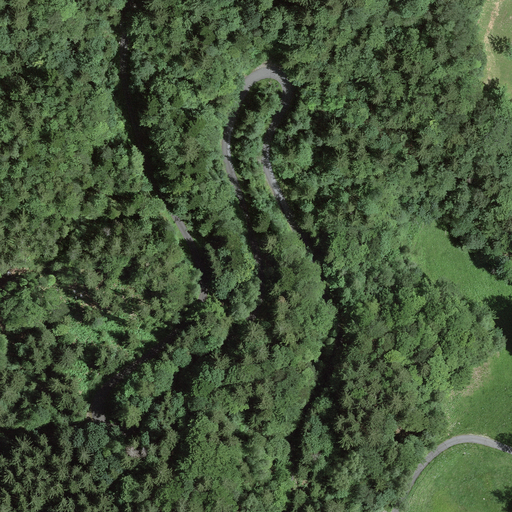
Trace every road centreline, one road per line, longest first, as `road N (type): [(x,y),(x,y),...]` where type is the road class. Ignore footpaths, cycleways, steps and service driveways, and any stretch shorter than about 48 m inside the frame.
road 1 (track): [(126,0),(129,112),(204,286),(199,307),(176,333),(99,394),(96,418),(110,431),(145,418),(168,383),(226,340),(259,303),(259,268),(226,132),(247,83),(277,72),(288,82),(287,96),(264,152),(266,167),(339,335),(292,437),(288,511)]
road 2 (track): [(396,511),(421,465),(443,447),(464,436),(511,450)]
